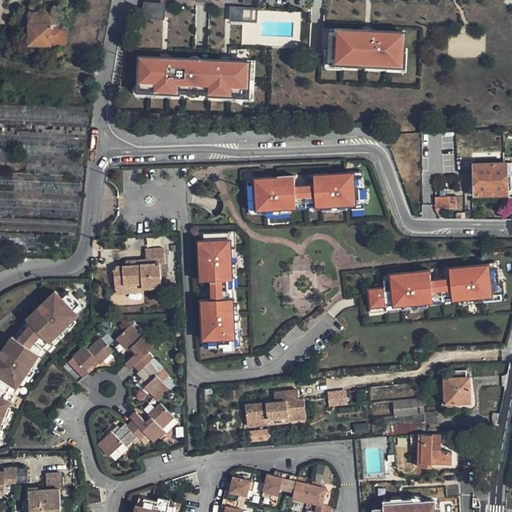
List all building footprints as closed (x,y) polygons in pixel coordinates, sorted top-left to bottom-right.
[(163,18),(164,4),(143,3),(142,7),(142,17),(163,18)] [(245,23),(246,9),(231,8),(230,23),(245,23)] [(30,13),(30,24),(58,25),(58,13),(30,13)] [(58,25),(30,24),(30,44),(66,45),(66,25),(58,25)] [(404,66),(405,33),(370,31),(365,31),(331,29),(330,50),(329,63),(348,64),(404,66)] [(62,49),(54,49),(53,64),(62,64),(62,49)] [(329,63),(330,50),(326,50),(325,69),(348,70),(348,64),(329,63)] [(247,96),(249,62),(221,61),(166,58),(161,58),(140,57),(139,91),(247,96)] [(0,101),(0,252),(67,253),(68,241),(74,240),(77,221),(88,116),(88,104),(0,101)] [(506,161),(474,162),(475,195),(507,194),(506,161)] [(256,179),(247,179),(247,188),(249,188),(250,207),(258,207),(258,208),(267,208),(267,212),(276,211),(276,207),(282,207),(282,211),(292,210),(292,205),(298,205),(298,199),(306,199),(316,198),(316,204),(323,204),(323,208),(333,207),(333,203),(339,203),(339,206),(348,206),(347,201),(357,201),(357,200),(363,199),(369,199),(368,189),(363,189),(362,175),(353,175),(353,170),(345,171),(345,181),(338,181),(338,174),(331,175),(331,172),(314,173),(315,183),(305,184),(296,184),(295,174),(279,175),(279,178),(272,178),(272,186),(265,186),(264,176),(256,176),(256,179)] [(452,197),(436,198),(437,204),(437,209),(452,208),(452,197)] [(208,338),(208,346),(224,345),(224,350),(234,349),(234,345),(234,337),(235,337),(234,328),(240,328),(239,320),(234,321),(234,313),(239,312),(239,303),(233,303),(233,296),(228,296),(228,288),(227,278),(232,278),(232,272),(237,271),(237,262),(232,262),(231,255),(236,254),(236,246),(231,247),(231,239),(230,239),(229,231),(210,232),(210,230),(199,231),(200,239),(198,239),(199,256),(202,256),(210,256),(210,263),(202,263),(199,264),(200,280),(210,280),(211,298),(201,299),(201,315),(204,314),(212,314),(212,321),(204,322),(201,322),(202,339),(208,338)] [(101,251),(102,240),(92,240),(92,244),(92,245),(92,247),(94,249),(95,250),(97,251),(101,251)] [(114,267),(116,284),(145,282),(145,287),(162,286),(160,264),(165,263),(164,248),(145,250),(145,259),(131,260),(131,265),(126,266),(114,267)] [(374,289),(368,289),(370,307),(377,306),(377,311),(386,310),(386,304),(392,304),(393,305),(402,304),(402,308),(411,308),(410,303),(416,303),(417,307),(427,306),(427,302),(433,302),(432,296),(442,295),(452,294),(452,300),(458,299),(459,303),(469,302),(469,298),(475,297),(475,302),(484,301),(484,296),(491,296),(491,295),(500,294),(505,294),(504,282),(500,283),(498,268),(490,269),(489,264),(480,265),(481,275),(474,275),(473,269),(466,269),(465,266),(449,268),(450,278),(440,279),(431,280),(430,269),(413,271),(414,275),(407,275),(408,282),(400,283),(399,272),(390,273),(390,276),(383,276),(383,284),(384,288),(374,289)] [(407,275),(407,272),(399,272),(400,283),(408,282),(407,275)] [(145,282),(116,284),(116,294),(145,292),(145,287),(145,282)] [(0,428),(1,429),(3,421),(0,419),(0,416),(1,413),(6,414),(10,406),(5,404),(8,398),(2,395),(5,388),(9,381),(15,384),(18,380),(22,382),(27,373),(23,371),(27,365),(31,368),(36,361),(32,358),(36,352),(35,352),(41,345),(47,338),(48,339),(52,333),(55,336),(62,330),(59,327),(65,321),(68,324),(74,319),(71,315),(75,311),(71,307),(77,301),(66,289),(60,296),(52,288),(41,299),(47,305),(42,310),(36,304),(25,316),(26,317),(11,335),(9,334),(0,347),(8,352),(3,358),(0,356),(0,428)] [(47,305),(41,299),(36,304),(42,310),(47,305)] [(71,307),(75,311),(82,305),(77,301),(71,307)] [(59,327),(62,330),(68,324),(65,321),(59,327)] [(155,398),(167,386),(161,379),(155,373),(158,370),(148,359),(151,356),(146,351),(152,343),(141,333),(139,335),(128,323),(114,337),(126,348),(129,345),(134,350),(131,353),(123,360),(129,366),(132,363),(138,368),(135,371),(140,376),(146,382),(143,385),(155,398)] [(47,338),(41,345),(45,348),(55,336),(52,333),(48,339),(47,338)] [(72,366),(81,376),(87,371),(84,368),(95,357),(98,360),(111,348),(107,344),(99,336),(86,349),(83,345),(72,356),(77,361),(72,366)] [(45,348),(41,345),(35,352),(36,352),(32,358),(36,361),(45,348)] [(84,368),(87,371),(98,360),(95,357),(84,368)] [(444,403),(472,401),(470,377),(467,377),(467,370),(452,370),(452,377),(443,378),(444,403)] [(146,382),(140,376),(137,379),(143,385),(146,382)] [(9,381),(5,388),(11,391),(15,384),(9,381)] [(421,381),(370,387),(373,435),(439,430),(437,411),(424,412),(421,381)] [(2,395),(8,398),(11,391),(5,388),(2,395)] [(269,400),(243,403),(245,426),(287,422),(286,419),(303,418),(301,397),(296,398),(295,388),(269,390),(269,400)] [(347,389),(327,391),(328,406),(348,404),(347,389)] [(104,435),(97,442),(109,454),(116,447),(122,441),(125,444),(136,433),(139,436),(144,431),(152,440),(163,428),(161,426),(173,415),(159,401),(147,413),(150,415),(145,420),(143,417),(135,409),(128,416),(131,419),(127,423),(124,421),(119,426),(113,432),(110,429),(104,435)] [(110,429),(113,432),(119,426),(115,423),(110,429)] [(269,441),(269,430),(249,430),(250,441),(269,441)] [(444,433),(418,435),(419,448),(420,469),(433,469),(433,463),(439,463),(455,462),(455,442),(445,442),(444,433)] [(418,435),(408,436),(409,449),(419,448),(418,435)] [(116,447),(120,450),(125,444),(122,441),(116,447)] [(8,482),(16,482),(18,467),(16,467),(3,468),(3,471),(0,470),(0,492),(4,492),(3,484),(8,484),(8,482)] [(265,473),(260,495),(270,497),(270,493),(276,494),(277,487),(292,490),(291,497),(314,503),(312,511),(329,511),(331,504),(321,502),(322,494),(324,486),(318,484),(310,483),(303,481),(296,480),(297,476),(280,472),(279,476),(272,474),(265,473)] [(29,490),(29,511),(61,511),(60,489),(63,488),(62,473),(46,474),(47,489),(29,490)] [(241,511),(242,508),(235,506),(238,493),(245,494),(247,487),(250,488),(252,478),(231,474),(229,481),(228,488),(224,487),(220,503),(224,504),(223,511),(222,511),(241,511)] [(89,503),(102,501),(100,489),(88,490),(89,503)] [(167,511),(168,511),(167,510),(168,504),(170,498),(159,496),(158,500),(145,497),(143,505),(137,504),(135,511),(167,511)] [(433,511),(434,504),(416,505),(412,502),(411,502),(399,502),(399,506),(395,506),(391,503),(382,503),(382,511),(373,511),(433,511)]
